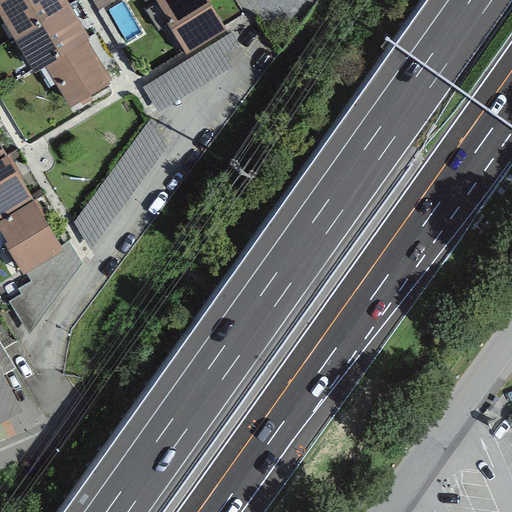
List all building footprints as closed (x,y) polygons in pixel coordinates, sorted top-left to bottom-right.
[(0,0),(0,11),(33,69),(46,62),(84,39),(88,36),(66,0),(0,0)] [(209,0),(157,0),(168,17),(166,18),(186,50),(225,26),(209,0)] [(224,52),(239,43),(231,31),(143,85),(158,111),(232,65),(224,52)] [(108,79),(84,39),(46,62),(69,102),(108,79)] [(167,146),(150,118),(74,221),(91,248),(167,146)] [(5,152),(0,155),(0,213),(31,195),(5,152)] [(33,197),(0,216),(0,226),(7,238),(5,239),(23,270),(62,247),(33,197)] [(0,361),(0,415),(22,404),(0,361)]
